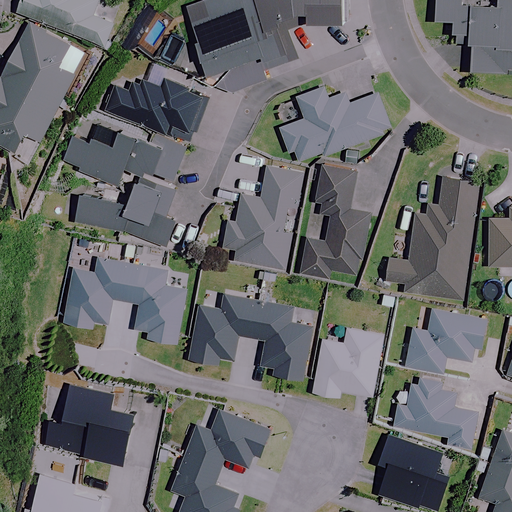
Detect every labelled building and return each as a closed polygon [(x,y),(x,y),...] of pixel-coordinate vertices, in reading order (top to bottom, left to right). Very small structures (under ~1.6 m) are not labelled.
[(97,0),(20,0),(17,11),(105,45),(114,22),(93,14),(97,0)] [(343,16),(341,0),(263,0),(260,1),(259,0),(202,0),(201,1),(207,16),(187,23),(206,76),(263,54),(265,60),(292,50),(290,27),(309,20),(343,16)] [(468,70),(507,72),(507,67),(511,67),(511,0),(433,0),(432,19),(452,20),(451,43),(470,43),(468,70)] [(71,43),(26,20),(0,72),(0,144),(31,160),(75,74),(59,66),(71,43)] [(131,79),(129,85),(116,80),(105,108),(167,132),(172,120),(193,128),(205,95),(188,89),(189,85),(163,75),(159,85),(142,78),(140,83),(131,79)] [(335,95),(331,84),(295,97),(302,116),(277,125),(287,151),(291,149),(296,161),(321,152),(322,155),(383,133),(381,127),(387,125),(375,92),(347,102),(343,92),(335,95)] [(149,140),(119,129),(112,148),(73,133),(62,161),(119,183),(125,168),(144,175),(146,169),(174,179),(186,146),(152,133),(149,140)] [(320,163),(314,198),(318,199),(316,212),(329,214),(325,238),(307,235),(300,273),(329,278),(331,270),(358,275),(369,211),(349,207),(355,169),(320,163)] [(237,193),(235,207),(232,219),(225,217),(219,246),(235,249),(233,259),(284,269),(291,232),(283,231),(287,205),(296,207),(303,171),(265,164),(259,197),(237,193)] [(478,180),(441,175),(436,214),(413,211),(406,259),(387,257),(384,279),(404,282),(403,291),(462,299),(478,180)] [(135,180),(129,204),(79,192),(72,220),(125,233),(147,238),(168,243),(174,218),(169,217),(176,185),(154,180),(153,184),(135,180)] [(511,206),(509,206),(508,217),(488,216),(488,265),(511,265),(511,206)] [(96,256),(94,270),(70,266),(61,321),(107,329),(112,298),(139,303),(134,335),(177,342),(185,289),(164,285),(167,268),(96,256)] [(308,309),(292,307),(293,303),(223,293),(221,307),(197,304),(189,359),(234,365),(238,336),(263,339),(259,372),(305,378),(312,325),(306,324),(308,309)] [(405,365),(444,372),(446,360),(469,364),(472,347),(480,348),(485,317),(431,308),(427,330),(411,327),(405,365)] [(372,395),(381,333),(382,330),(343,324),(343,327),(327,325),(325,337),(321,337),(312,392),(339,396),(340,390),(372,395)] [(441,387),(443,381),(417,376),(416,382),(409,380),(407,387),(405,386),(402,402),(398,401),(393,425),(406,428),(447,437),(446,443),(469,448),(477,411),(451,406),(454,390),(441,387)] [(115,388),(69,382),(64,422),(48,420),(45,450),(86,455),(82,488),(123,493),(134,409),(113,406),(115,388)] [(195,424),(172,491),(183,495),(176,511),(238,511),(245,495),(217,484),(225,460),(254,470),(269,428),(217,409),(210,430),(195,424)] [(511,511),(511,431),(501,428),(478,496),(494,502),(490,511),(511,511)] [(453,455),(387,433),(378,460),(385,463),(376,491),(435,511),(448,471),(453,455)] [(76,481),(34,473),(25,511),(97,511),(102,494),(74,489),(76,481)]
